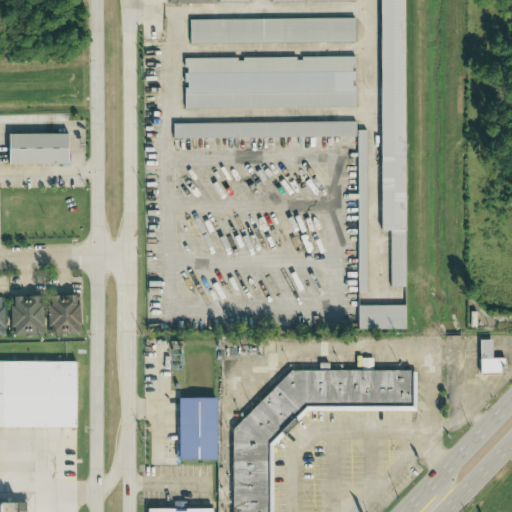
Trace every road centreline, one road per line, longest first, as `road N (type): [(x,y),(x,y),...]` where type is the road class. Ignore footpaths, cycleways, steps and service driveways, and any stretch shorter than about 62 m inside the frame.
road 1 (tertiary): [(128,511),(127,0)]
road 2 (tertiary): [(94,0),(94,511)]
road 3 (primary): [(511,400),(404,511)]
road 4 (residential): [(0,257),(130,255)]
